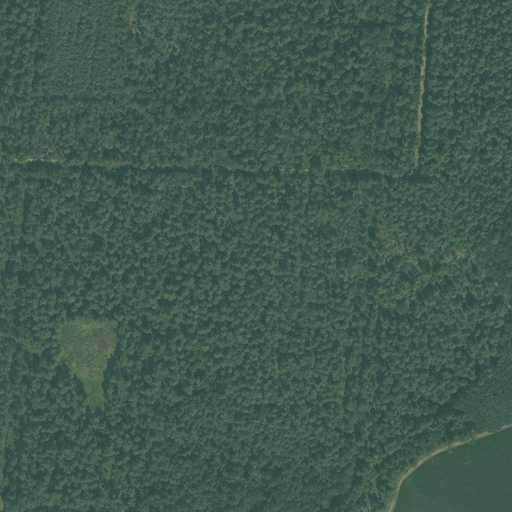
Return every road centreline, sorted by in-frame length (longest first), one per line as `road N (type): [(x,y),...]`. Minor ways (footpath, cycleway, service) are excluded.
road 1 (track): [(433,0),(421,181),(0,167)]
road 2 (track): [(511,305),(489,360),(317,511)]
